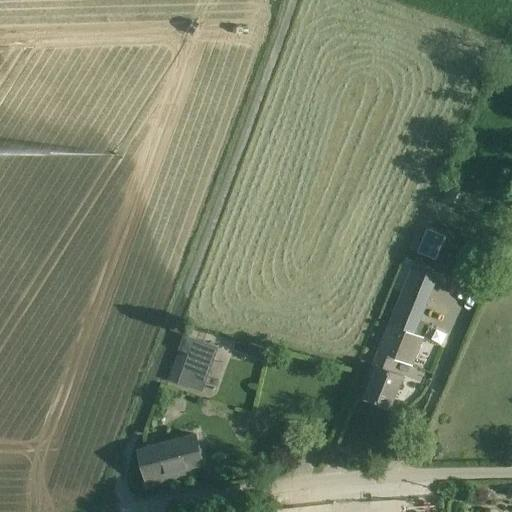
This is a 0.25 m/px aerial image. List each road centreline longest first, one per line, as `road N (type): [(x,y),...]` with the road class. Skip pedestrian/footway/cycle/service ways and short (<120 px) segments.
road 1 (unclassified): [(123,511),(126,457),(293,0)]
road 2 (unclassified): [(142,511),(329,479),(511,472)]
